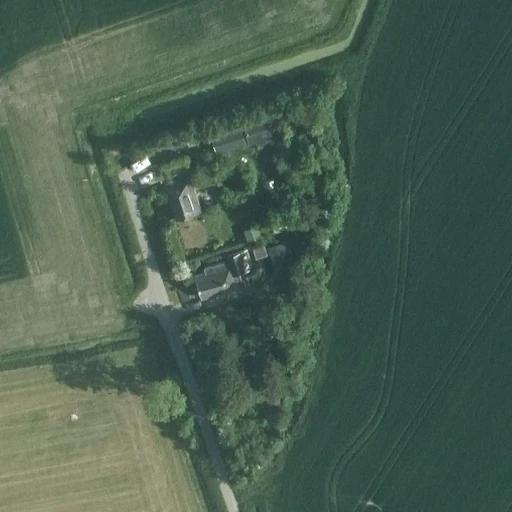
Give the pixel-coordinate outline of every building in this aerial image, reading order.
[(265,116),(243,124),(250,145),(273,137),(265,116)] [(247,144),(241,125),(211,135),(217,154),(247,144)] [(164,164),(167,175),(188,168),(185,157),(164,164)] [(201,211),(191,177),(166,185),(176,219),(201,211)] [(291,216),(271,221),(274,233),(294,228),(291,216)] [(259,224),(244,229),(247,240),(262,236),(259,224)] [(289,259),(284,241),(267,247),(272,264),(289,259)] [(264,245),(253,249),(256,258),(267,255),(264,245)] [(252,269),(247,250),(228,256),(229,261),(205,268),(206,272),(195,275),(202,298),(237,287),(233,274),(252,269)]
